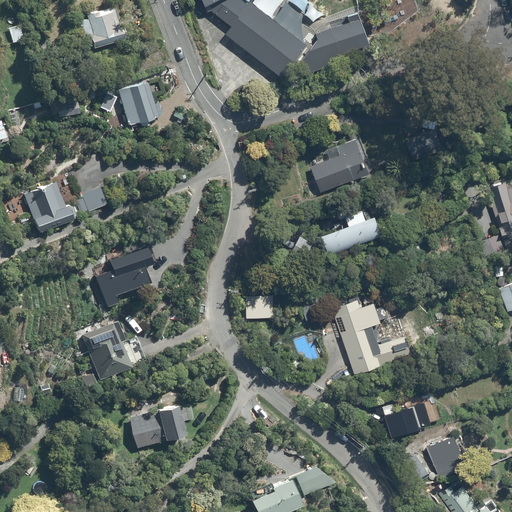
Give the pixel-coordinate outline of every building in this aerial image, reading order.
[(203,0),(206,5),(231,24),(225,32),(280,74),(305,43),(249,0),(247,3),(243,0),(203,0)] [(89,21),(81,23),(87,46),(92,44),(93,50),(129,41),(122,12),(115,13),(114,8),(105,10),(105,9),(91,13),(92,15),(87,16),(89,21)] [(303,56),(309,70),(342,58),(339,51),(368,40),(359,15),(315,31),(318,38),(303,56)] [(17,51),(3,57),(6,66),(21,60),(17,51)] [(135,89),(119,93),(128,127),(137,125),(137,126),(141,125),(142,128),(149,126),(148,123),(153,122),(152,120),(157,118),(157,117),(161,116),(158,104),(152,105),(147,86),(135,89)] [(115,98),(106,94),(99,108),(108,113),(115,98)] [(78,116),(76,103),(57,106),(58,119),(78,116)] [(434,128),(405,138),(414,162),(443,151),(434,128)] [(330,160),(310,166),(321,193),(368,175),(356,141),(326,151),(330,160)] [(65,207),(55,182),(44,186),(43,184),(35,187),(38,195),(33,197),(31,191),(22,195),(35,230),(38,237),(77,221),(71,204),(65,207)] [(511,190),(508,191),(506,184),(487,190),(496,216),(499,215),(502,225),(499,226),(503,237),(511,233),(511,190)] [(99,187),(80,195),(82,199),(76,202),(81,214),(87,211),(88,213),(107,205),(99,187)] [(205,230),(212,210),(203,207),(196,227),(205,230)] [(334,233),(322,237),(329,257),(381,237),(375,219),(367,222),(363,213),(347,219),(350,227),(344,230),(341,222),(332,226),(334,233)] [(505,253),(498,234),(481,241),(488,259),(505,253)] [(315,245),(300,237),(291,254),(305,262),(315,245)] [(511,311),(511,284),(498,291),(508,314),(511,311)] [(360,309),(357,301),(332,310),(339,332),(320,338),(326,358),(345,351),(354,376),(395,362),(394,359),(410,353),(405,338),(388,344),(380,320),(389,317),(383,301),(360,309)] [(123,342),(116,323),(81,337),(83,342),(86,341),(91,352),(87,354),(98,382),(130,370),(119,344),(123,342)] [(378,413),(385,416),(392,440),(432,428),(423,396),(419,397),(418,394),(411,396),(412,398),(405,400),(408,409),(397,412),(393,400),(375,406),(378,413)] [(187,420),(184,409),(177,410),(177,409),(129,419),(136,449),(184,439),(182,428),(183,427),(182,421),(187,420)] [(455,436),(427,448),(440,478),(468,466),(455,436)] [(266,486),(249,494),(252,502),(250,503),(253,511),(290,511),(300,508),(297,502),(305,499),(304,496),(329,485),(321,465),(294,477),(295,479),(268,490),(266,486)] [(457,498),(446,505),(450,511),(499,511),(492,500),(475,511),(469,502),(463,506),(457,498)]
